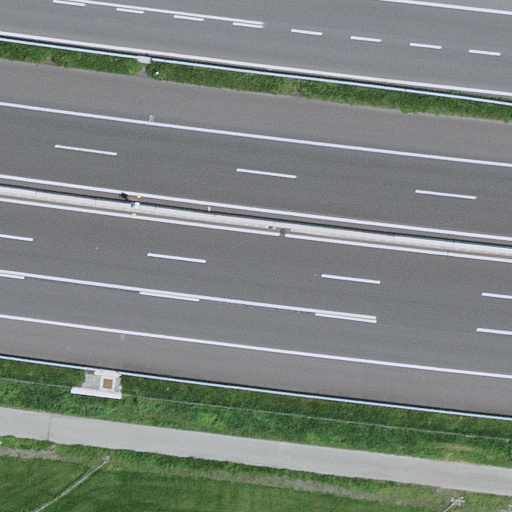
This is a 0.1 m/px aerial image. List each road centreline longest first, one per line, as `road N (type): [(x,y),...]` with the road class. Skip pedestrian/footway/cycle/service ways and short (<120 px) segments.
road 1 (motorway): [(511,198),(0,134)]
road 2 (unclassified): [(511,480),(0,419)]
road 3 (motorway): [(29,256),(511,313)]
road 4 (motorway): [(511,51),(72,0)]
